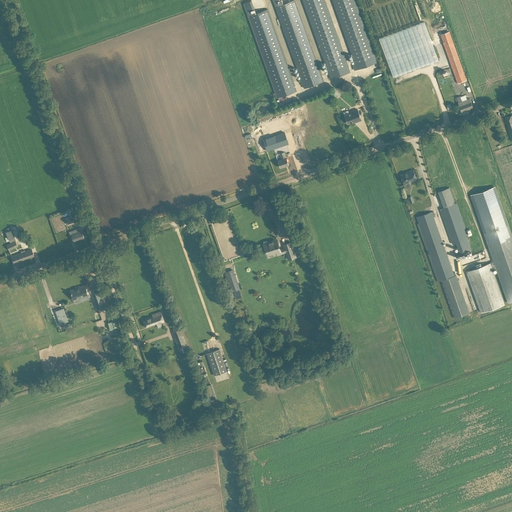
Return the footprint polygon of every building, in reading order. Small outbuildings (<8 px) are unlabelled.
[(277,97),(297,90),(268,9),(256,13),(251,0),(243,3),(277,97)] [(304,88),(311,86),(324,81),(295,0),(292,0),(283,3),(281,0),(272,0),(302,82),(300,82),(302,86),(303,85),(304,88)] [(302,0),(329,74),(331,78),(350,71),(324,0),(302,0)] [(332,0),(355,64),(353,65),(354,70),(376,62),(354,0),(332,0)] [(380,39),(393,78),(438,63),(425,24),(380,39)] [(441,34),(444,45),(458,83),(466,79),(453,42),(449,31),(441,34)] [(459,105),(460,107),(462,112),(473,107),(470,101),(469,98),(467,99),(465,95),(460,97),(460,96),(456,97),(459,105)] [(361,120),(360,115),(357,109),(353,111),(353,112),(344,115),(347,124),(356,120),(357,122),(361,120)] [(284,132),(263,139),(267,151),(288,143),(284,132)] [(278,160),(278,163),(280,167),(289,164),(286,158),(284,152),(280,153),(282,159),(278,160)] [(404,184),(409,182),(409,181),(416,179),(413,170),(408,171),(408,172),(401,175),(404,184)] [(509,225),(501,202),(495,186),(486,189),(470,195),(484,233),(489,249),(493,261),(490,262),(490,263),(492,267),(495,266),(508,303),(511,301),(511,234),(509,225)] [(457,203),(455,203),(449,187),(438,191),(444,207),(440,209),(442,213),(453,244),(456,243),(460,254),(471,250),(469,244),(467,237),(468,236),(464,225),(457,203)] [(433,216),(432,212),(426,213),(417,217),(418,221),(419,223),(417,223),(438,281),(439,281),(441,281),(442,283),(454,318),(470,313),(457,275),(456,275),(455,272),(453,273),(433,216)] [(76,215),(66,219),(68,224),(78,220),(76,215)] [(81,230),(80,228),(74,230),(75,233),(72,235),(72,236),(74,241),(84,237),(82,233),(81,230)] [(11,230),(6,232),(8,237),(9,239),(15,237),(12,232),(11,230)] [(268,242),(264,243),(265,248),(267,252),(267,254),(276,251),(278,254),(286,252),(288,259),(295,257),(291,242),(284,245),(285,248),(281,250),(277,239),(268,242)] [(16,241),(6,245),(9,250),(18,246),(16,241)] [(12,256),(13,258),(14,263),(34,256),(32,249),(25,251),(25,250),(21,251),(22,253),(12,256)] [(480,312),(504,304),(492,267),(490,263),(466,271),(480,312)] [(224,273),(226,278),(227,278),(232,292),(234,291),(235,294),(239,293),(238,290),(240,289),(233,269),(225,272),(225,273),(224,273)] [(76,288),(71,290),(74,300),(75,303),(81,301),(81,298),(80,297),(88,294),(85,285),(80,287),(80,288),(76,290),(76,288)] [(91,290),(90,291),(91,293),(92,293),(98,309),(104,307),(98,288),(91,290)] [(63,308),(56,311),(57,314),(59,322),(63,320),(64,323),(68,321),(63,308)] [(146,327),(164,320),(161,311),(152,315),(153,317),(143,320),(146,327)] [(179,324),(173,327),(174,331),(177,337),(175,338),(179,349),(187,346),(187,344),(185,340),(179,324)] [(207,353),(214,375),(227,371),(219,349),(207,353)]
